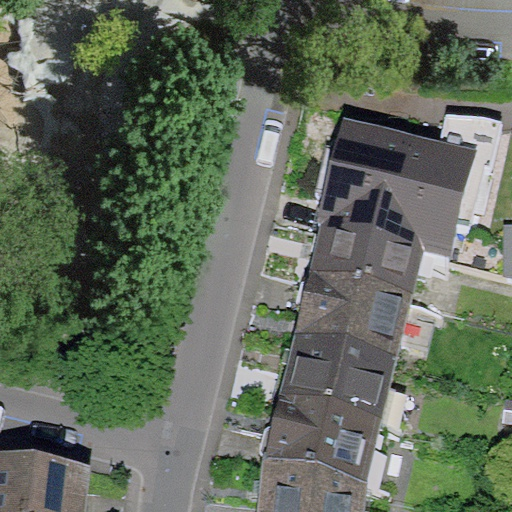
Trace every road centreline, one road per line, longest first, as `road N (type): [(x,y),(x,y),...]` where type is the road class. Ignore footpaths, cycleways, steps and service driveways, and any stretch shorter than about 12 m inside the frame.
road 1 (residential): [(174,452),(286,0)]
road 2 (residential): [(308,0),(365,11),(511,17)]
road 3 (residential): [(0,410),(174,452)]
